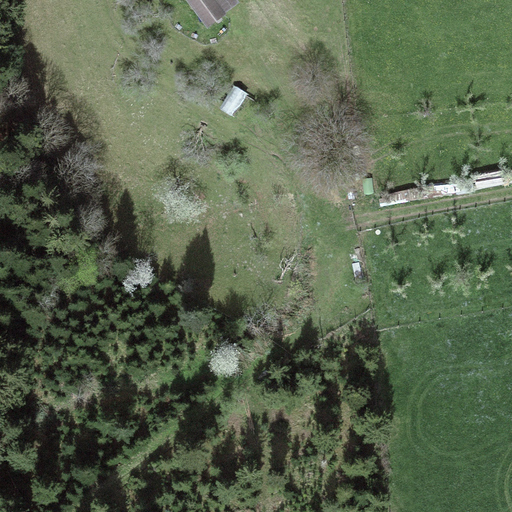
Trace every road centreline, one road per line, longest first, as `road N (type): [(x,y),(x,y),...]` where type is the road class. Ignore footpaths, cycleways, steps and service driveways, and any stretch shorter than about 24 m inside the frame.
road 1 (track): [(325,240),(325,292),(305,318),(211,406),(77,511)]
road 2 (track): [(325,240),(360,221),(511,192)]
